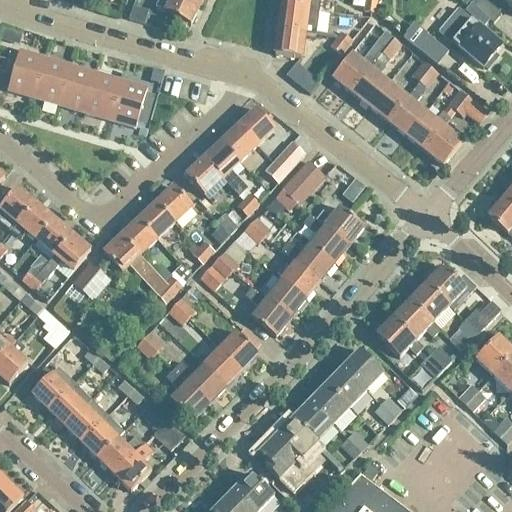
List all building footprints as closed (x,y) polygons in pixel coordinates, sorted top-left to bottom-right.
[(159,0),(155,9),(177,20),(175,23),(184,28),(186,24),(190,26),(200,5),(189,0),(159,0)] [(282,0),(281,9),(318,14),(319,0),(282,0)] [(364,0),(362,13),(372,14),(375,14),(377,0),(364,0)] [(492,25),(500,15),(483,0),(473,0),(470,5),(492,25)] [(511,0),(501,0),(501,1),(511,11),(511,0)] [(281,9),(278,33),(303,36),(314,38),(318,14),(281,9)] [(221,35),(247,41),(250,24),(224,19),(221,35)] [(470,22),(452,44),(459,50),(482,70),(486,65),(489,67),(497,58),(494,56),(501,48),(478,28),(470,22)] [(360,63),(351,56),(331,80),(350,95),(392,42),(385,36),(386,35),(381,31),(371,44),(372,48),(360,63)] [(303,36),(278,33),(275,56),(300,60),(303,36)] [(340,56),(351,42),(339,34),(329,47),(340,56)] [(427,36),(416,49),(437,66),(448,53),(427,36)] [(392,42),(350,95),(368,109),(387,85),(378,77),(400,48),(392,42)] [(32,99),(44,58),(18,51),(6,92),(32,99)] [(44,58),(32,99),(57,107),(69,66),(44,58)] [(423,62),(410,78),(417,84),(430,67),(423,62)] [(69,66),(57,107),(82,114),(94,73),(69,66)] [(405,99),(386,123),(404,137),(423,113),(414,106),(439,74),(430,67),(417,84),(405,99)] [(120,81),(94,73),(82,114),(108,122),(120,81)] [(120,81),(108,122),(134,129),(136,122),(146,125),(154,96),(144,93),(146,88),(120,81)] [(387,85),(368,109),(386,123),(405,99),(387,85)] [(466,100),(459,95),(448,109),(454,114),(466,100)] [(466,100),(454,114),(462,121),(465,116),(478,127),(488,115),(472,102),(470,104),(466,100)] [(238,129),(256,148),(274,132),(256,113),(238,129)] [(423,113),(404,138),(422,152),(443,128),(450,120),(442,113),(435,122),(423,113)] [(450,120),(443,128),(422,152),(442,168),(461,143),(444,129),(450,120)] [(256,148),(238,129),(221,145),(239,164),(256,148)] [(284,178),(290,171),(304,156),(291,144),(272,165),(284,178)] [(239,164),(221,145),(203,161),(221,181),(238,199),(248,189),(231,171),(239,164)] [(221,181),(203,161),(185,178),(203,197),(204,196),(211,205),(221,195),(213,187),(221,181)] [(308,164),(281,193),(295,206),(322,178),(308,164)] [(284,178),(272,165),(264,173),(278,185),(284,178)] [(511,186),(502,198),(511,205),(511,186)] [(173,189),(155,206),(173,225),(183,215),(186,219),(192,213),(189,210),(191,208),(189,206),(173,189)] [(16,226),(33,205),(15,190),(0,206),(0,223),(10,232),(16,226)] [(295,206),(281,193),(275,200),(289,213),(295,206)] [(246,196),(241,202),(251,213),(257,206),(246,196)] [(511,205),(502,198),(486,217),(511,240),(511,205)] [(251,213),(241,202),(235,209),(246,219),(251,213)] [(35,241),(52,221),(33,205),(16,226),(10,232),(21,241),(27,234),(35,241)] [(155,206),(138,222),(156,241),(173,225),(155,206)] [(310,216),(309,217),(324,228),(348,248),(363,229),(339,209),(331,219),(323,213),(316,221),(310,216)] [(229,237),(237,229),(224,215),(215,223),(219,226),(229,237)] [(324,228),(309,217),(302,226),(317,237),(309,246),(333,266),(348,248),(324,228)] [(270,233),(256,221),(256,220),(250,227),(261,237),(264,240),(270,233)] [(52,221),(35,241),(53,257),(70,236),(52,221)] [(138,222),(121,238),(139,257),(143,262),(146,265),(149,255),(145,251),(156,241),(138,222)] [(219,226),(210,234),(220,245),(229,237),(219,226)] [(250,227),(244,233),(258,246),(264,240),(261,237),(250,227)] [(415,244),(438,235),(435,227),(412,235),(415,244)] [(53,257),(37,275),(44,281),(45,282),(61,263),(72,272),(89,252),(70,236),(53,257)] [(143,262),(121,238),(103,254),(121,273),(128,267),(165,306),(174,296),(163,284),(160,281),(160,280),(147,266),(143,262)] [(199,239),(193,246),(207,261),(214,253),(199,239)] [(309,246),(301,256),(288,245),(280,253),(294,264),(319,284),(333,266),(309,246)] [(207,261),(193,246),(187,253),(201,266),(207,261)] [(238,268),(224,254),(217,262),(232,274),(238,268)] [(217,262),(211,268),(198,281),(212,294),(224,281),(225,281),(232,274),(217,262)] [(319,284),(294,264),(280,283),(304,302),(319,284)] [(89,265),(71,286),(81,295),(99,273),(89,265)] [(180,266),(173,274),(179,281),(183,285),(191,277),(180,266)] [(442,268),(424,286),(448,309),(453,313),(470,295),(465,291),(457,283),(442,268)] [(27,287),(37,275),(30,270),(20,281),(27,287)] [(37,275),(27,287),(34,293),(44,281),(37,275)] [(169,278),(163,284),(174,296),(181,289),(169,278)] [(462,278),(457,283),(465,291),(470,295),(475,290),(462,278)] [(7,281),(2,287),(11,295),(17,289),(7,281)] [(280,283),(265,301),(290,320),(304,302),(280,283)] [(424,286),(408,303),(432,326),(448,309),(424,286)] [(181,300),(175,307),(188,321),(195,313),(189,308),(201,295),(193,287),(180,300),(181,300)] [(290,320),(257,294),(251,289),(244,298),(258,310),(251,318),(276,338),(290,320)] [(42,311),(32,303),(27,309),(37,317),(42,311)] [(408,303),(391,320),(415,343),(425,333),(432,340),(439,333),(432,326),(408,303)] [(477,337),(495,319),(481,305),(463,323),(477,337)] [(175,307),(168,314),(182,327),(188,321),(175,307)] [(51,319),(42,311),(37,317),(51,330),(46,335),(47,336),(43,341),(54,350),(68,334),(51,319)] [(391,320),(375,336),(399,360),(408,350),(416,357),(423,350),(415,343),(391,320)] [(463,323),(456,330),(470,344),(477,337),(463,323)] [(219,351),(242,373),(258,356),(236,334),(219,351)] [(149,335),(143,341),(156,355),(163,348),(149,335)] [(0,340),(0,359),(14,343),(6,336),(1,342),(0,340)] [(492,379),(511,357),(511,352),(497,338),(474,362),(492,379)] [(143,341),(136,349),(150,362),(156,355),(143,341)] [(22,350),(14,343),(0,359),(0,380),(8,387),(27,364),(17,356),(22,350)] [(444,370),(450,364),(437,350),(430,357),(444,370)] [(242,373),(219,351),(203,367),(225,390),(242,373)] [(89,352),(83,358),(92,367),(98,360),(89,353),(89,352)] [(343,370),(366,393),(383,375),(360,353),(343,370)] [(444,370),(430,357),(416,371),(413,367),(403,377),(421,394),(444,370)] [(511,357),(492,379),(509,395),(511,392),(511,357)] [(98,360),(92,367),(102,375),(107,369),(98,360)] [(181,364),(174,371),(209,406),(225,390),(203,367),(194,376),(181,364)] [(57,369),(51,375),(30,396),(47,413),(74,386),(57,369)] [(326,387),(349,410),(366,393),(343,370),(326,387)] [(209,406),(174,371),(166,380),(178,392),(170,401),(192,423),(209,406)] [(123,383),(117,389),(127,398),(132,392),(123,383)] [(74,386),(47,413),(63,428),(90,401),(74,386)] [(470,386),(457,400),(457,401),(465,408),(478,394),(470,386)] [(309,405),(332,427),(349,410),(326,387),(309,405)] [(132,392),(127,398),(136,406),(141,401),(132,392)] [(485,400),(478,394),(465,408),(471,415),(485,400)] [(394,420),(400,413),(387,399),(380,407),(394,420)] [(106,417),(90,401),(63,428),(79,444),(106,417)] [(425,427),(437,417),(425,402),(413,411),(425,427)] [(332,427),(309,405),(292,422),(315,445),(332,427)] [(394,420),(380,407),(372,414),(386,428),(394,420)] [(166,423),(149,408),(140,418),(157,433),(166,423)] [(106,417),(79,444),(96,461),(117,440),(123,434),(106,417)] [(499,441),(511,426),(511,425),(505,419),(491,433),(499,441)] [(276,438),(313,475),(325,463),(333,471),(330,474),(336,480),(344,472),(315,445),(292,422),(292,421),(276,438)] [(166,423),(157,433),(152,438),(169,454),(184,439),(166,423)] [(511,440),(511,426),(499,441),(506,447),(511,440)] [(354,433),(346,441),(360,454),(367,447),(354,433)] [(117,440),(96,461),(114,478),(145,446),(145,445),(143,447),(135,438),(125,448),(117,440)] [(293,495),(313,475),(276,438),(258,455),(268,465),(265,468),(293,495)] [(360,454),(346,441),(339,448),(353,462),(360,454)] [(145,446),(114,478),(130,493),(150,473),(142,465),(153,454),(145,446)] [(233,493),(252,511),(260,511),(274,499),(250,476),(233,493)] [(404,511),(360,478),(343,494),(326,511),(404,511)] [(0,487),(0,511),(8,511),(21,499),(5,482),(0,487)] [(321,483),(314,490),(320,496),(327,488),(321,483)] [(252,511),(233,493),(216,510),(217,511),(252,511)] [(34,511),(26,503),(17,511),(34,511)]
